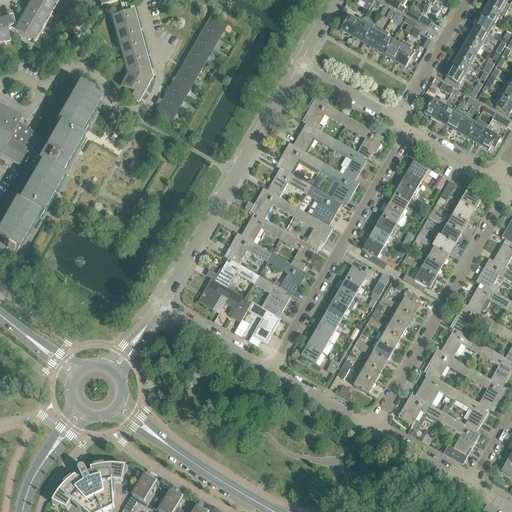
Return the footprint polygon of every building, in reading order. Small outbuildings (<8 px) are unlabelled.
[(57,0),(32,0),(14,32),(33,43),(57,0)] [(368,12),(372,5),(374,1),(372,0),(360,0),(359,2),(365,5),(363,9),(368,12)] [(389,0),(387,4),(397,10),(400,6),(401,4),(396,1),(394,0),(389,0)] [(511,6),(500,0),(491,0),(487,7),(501,14),(505,17),(511,6)] [(397,10),(397,11),(403,14),(405,9),(400,6),(397,10)] [(384,17),(388,9),(385,7),(380,15),(384,17)] [(501,14),(487,7),(481,17),(495,25),(501,14)] [(391,10),(386,18),(390,21),(395,12),(391,10)] [(127,74),(120,87),(133,94),(130,99),(136,103),(150,79),(131,12),(110,18),(126,73),(127,74)] [(404,18),(395,13),(391,20),(400,25),(404,18)] [(418,22),(422,16),(421,16),(420,18),(415,14),(412,19),(418,22)] [(341,32),(352,38),(363,19),(359,17),(357,21),(349,17),(348,18),(345,16),(341,23),(344,25),(341,32)] [(432,22),(422,16),(418,22),(428,28),(432,22)] [(210,17),(207,23),(203,29),(219,39),(226,27),(210,17)] [(495,25),(481,17),(476,27),(489,35),(495,25)] [(42,216),(65,177),(62,175),(84,137),(80,135),(101,99),(91,94),(93,91),(80,83),(57,122),(60,124),(48,146),(35,139),(37,136),(18,125),(21,119),(0,106),(0,43),(9,41),(6,29),(12,27),(10,19),(0,21),(0,159),(5,163),(4,164),(10,168),(12,164),(19,167),(20,165),(29,170),(31,167),(37,170),(32,180),(19,201),(16,199),(0,227),(0,264),(4,267),(13,251),(16,253),(39,214),(42,216)] [(363,19),(352,38),(363,45),(372,30),(368,28),(371,24),(363,19)] [(413,31),(417,25),(410,21),(408,26),(414,29),(413,31)] [(417,25),(413,31),(423,37),(427,31),(417,25)] [(491,36),(489,35),(476,27),(470,37),(483,45),(485,46),(491,36)] [(219,39),(203,29),(196,41),(212,51),(219,39)] [(372,30),(363,45),(374,51),(384,32),(380,30),(378,33),(372,30)] [(389,34),(384,32),(374,51),(384,57),(393,42),(386,38),(389,34)] [(508,42),(511,35),(511,34),(508,32),(503,39),(508,42)] [(470,37),(464,48),(477,55),(483,45),(470,37)] [(384,57),(394,63),(406,44),(399,40),(397,45),(393,42),(384,57)] [(212,51),(196,41),(189,53),(205,63),(212,51)] [(502,52),(506,45),(502,42),(498,49),(502,52)] [(406,44),(394,63),(405,69),(414,54),(409,51),(411,47),(406,44)] [(471,65),(477,55),(464,48),(458,58),(471,65)] [(507,59),(511,52),(506,49),(502,56),(507,59)] [(496,62),(500,55),(496,52),(492,59),(496,62)] [(205,63),(189,53),(182,65),(198,75),(205,63)] [(458,58),(452,68),(465,76),(471,65),(458,58)] [(501,69),(505,62),(500,60),(496,66),(501,69)] [(490,72),(495,65),(490,63),(486,70),(490,72)] [(182,65),(175,77),(191,87),(198,75),(182,65)] [(446,79),(459,86),(465,76),(452,68),(446,79)] [(495,79),(499,72),(495,70),(491,77),(495,79)] [(485,82),(489,75),(484,73),(480,80),(485,82)] [(184,99),(191,87),(175,77),(168,89),(184,99)] [(489,90),(493,83),(489,80),(485,87),(489,90)] [(479,93),(483,85),(478,83),(474,90),(479,93)] [(453,95),(455,90),(444,84),(440,90),(450,96),(452,94),(453,95)] [(511,102),(511,88),(508,87),(502,97),(511,102)] [(177,111),(184,99),(168,89),(161,101),(177,111)] [(509,115),(511,110),(511,102),(502,97),(496,107),(509,115)] [(473,107),(476,102),(469,98),(467,103),(473,107)] [(177,111),(161,101),(158,99),(154,105),(158,107),(154,113),(170,123),(177,111)] [(321,102),(316,99),(302,123),(306,125),(320,133),(323,128),(319,125),(324,116),(344,128),(350,119),(328,107),(330,104),(322,100),(321,102)] [(426,115),(437,122),(446,107),(444,106),(447,102),(441,99),(438,102),(435,100),(426,115)] [(456,113),(446,107),(437,122),(447,128),(456,113)] [(492,120),(493,121),(496,114),(490,110),(488,115),(493,118),(492,120)] [(447,128),(457,134),(466,119),(456,113),(447,128)] [(510,122),(496,114),(493,121),(506,129),(510,122)] [(350,119),(344,128),(365,140),(357,154),(367,160),(371,163),(385,139),(350,119)] [(457,134),(468,140),(476,125),(466,119),(457,134)] [(468,140),(478,146),(489,127),(479,121),(476,125),(468,140)] [(337,142),(320,133),(306,125),(293,147),(305,154),(313,140),(332,151),(337,142)] [(488,152),(491,147),(495,149),(501,139),(491,133),(493,129),(489,127),(478,146),(488,152)] [(367,160),(357,154),(337,142),(332,151),(350,162),(342,176),(355,183),(367,160)] [(280,170),(290,176),(298,162),(319,174),(324,165),(305,154),(293,147),(289,145),(276,168),(280,170)] [(410,170),(406,167),(403,171),(423,183),(430,172),(414,162),(410,170)] [(319,174),(339,186),(331,200),(341,206),(345,208),(359,185),(355,183),(342,176),(324,165),(319,174)] [(305,185),(290,176),(280,170),(268,192),(279,199),(287,185),(306,196),(311,188),(305,185)] [(405,177),(401,184),(417,194),(423,183),(403,171),(401,175),(405,177)] [(439,178),(434,188),(440,191),(446,181),(439,178)] [(455,187),(448,183),(442,193),(449,197),(455,187)] [(393,189),(390,193),(411,205),(417,194),(401,184),(397,192),(393,189)] [(325,207),(317,221),(329,228),(341,206),(331,200),(316,191),(311,188),(306,196),(325,207)] [(264,221),(272,207),(292,219),(298,210),(279,199),(268,192),(264,190),(255,206),(248,203),(244,209),(251,213),(250,213),(254,215),(264,221)] [(481,201),(466,192),(459,204),(475,212),(481,201)] [(388,197),(392,200),(388,207),(404,216),(411,205),(390,193),(388,197)] [(449,197),(442,193),(439,199),(446,203),(449,197)] [(468,224),(475,212),(459,204),(453,215),(468,224)] [(428,213),(431,208),(426,205),(423,211),(428,213)] [(380,212),(377,216),(398,227),(404,216),(388,207),(383,214),(380,212)] [(292,219),(313,231),(308,240),(305,244),(316,250),(320,252),(333,230),(329,228),(317,221),(298,210),(292,219)] [(434,221),(437,217),(431,213),(428,218),(434,221)] [(254,245),(262,231),(281,241),(285,233),(281,230),(264,221),(254,215),(242,237),(254,245)] [(462,235),(468,224),(453,215),(446,226),(462,235)] [(379,222),(375,229),(391,238),(398,227),(377,216),(375,220),(379,222)] [(443,220),(437,217),(434,221),(440,225),(443,220)] [(455,246),(462,235),(446,226),(440,237),(455,246)] [(367,234),(365,238),(385,250),(391,238),(375,229),(371,236),(367,234)] [(299,252),(296,256),(291,266),(303,273),(316,250),(305,244),(302,242),(285,233),(281,241),(299,252)] [(405,241),(410,244),(414,236),(410,234),(405,241)] [(267,264),(273,255),(254,245),(242,237),(238,235),(224,258),(228,260),(238,266),(246,252),(267,264)] [(422,243),(424,239),(419,235),(416,240),(422,243)] [(440,237),(433,248),(449,257),(455,246),(440,237)] [(367,254),(364,259),(374,265),(376,260),(378,261),(379,261),(385,250),(365,238),(363,242),(366,244),(362,251),(367,254)] [(430,242),(424,239),(422,243),(427,247),(430,242)] [(511,243),(506,240),(493,262),(505,269),(511,256),(511,243)] [(433,248),(427,259),(442,268),(449,257),(433,248)] [(273,255),(267,264),(287,276),(279,290),(289,295),(293,298),(306,275),(303,273),(291,266),(273,255)] [(409,266),(412,261),(406,257),(403,262),(409,266)] [(421,270),(436,279),(442,268),(427,259),(421,270)] [(235,275),(254,286),(259,278),(238,266),(228,260),(222,270),(220,270),(217,275),(218,277),(215,282),(227,289),(231,283),(235,275)] [(365,269),(362,274),(358,272),(362,265),(352,260),(349,266),(352,268),(348,276),(345,274),(342,278),(362,289),(368,277),(371,272),(365,269)] [(384,270),(387,265),(379,261),(378,261),(376,260),(374,265),(384,270)] [(499,289),(493,286),(498,276),(511,284),(511,273),(505,269),(493,262),(489,260),(480,275),(483,277),(479,284),(480,285),(496,294),(499,289)] [(389,261),(387,265),(395,270),(397,266),(389,261)] [(417,264),(412,261),(409,266),(415,269),(417,264)] [(421,270),(414,281),(414,282),(415,282),(413,287),(423,293),(426,288),(430,290),(436,279),(421,270)] [(414,281),(405,276),(402,281),(413,287),(415,282),(414,282),(414,281)] [(268,306),(265,311),(277,317),(279,314),(281,314),(289,300),(288,299),(289,295),(279,290),(259,278),(254,286),(270,295),(264,304),(268,306)] [(339,291),(355,300),(362,289),(342,278),(340,282),(343,284),(339,291)] [(240,309),(232,323),(238,326),(245,314),(245,315),(247,312),(252,303),(234,293),(231,291),(227,289),(215,282),(212,280),(198,303),(213,312),(222,298),(240,309)] [(379,297),(385,288),(378,284),(373,294),(379,297)] [(496,294),(480,285),(467,308),(479,314),(481,310),(485,312),(490,302),(506,311),(510,302),(496,294)] [(329,300),(349,311),(355,300),(339,291),(335,298),(332,296),(329,300)] [(414,319),(420,307),(414,303),(417,298),(405,292),(402,297),(404,298),(398,309),(414,319)] [(386,305),(389,300),(383,297),(380,302),(386,305)] [(331,306),(327,313),(342,322),(349,311),(329,300),(327,304),(331,306)] [(395,304),(389,300),(386,305),(392,309),(395,304)] [(265,311),(261,308),(252,303),(247,312),(261,320),(253,335),(267,343),(281,319),(277,317),(265,311)] [(457,322),(452,330),(453,331),(466,338),(474,323),(493,334),(498,325),(479,314),(467,308),(463,305),(454,320),(457,322)] [(414,319),(398,309),(391,320),(407,330),(414,319)] [(322,320),(319,318),(316,322),(336,334),(340,327),(343,329),(346,324),(342,322),(327,313),(322,320)] [(391,320),(385,331),(401,341),(407,330),(391,320)] [(314,335),(330,344),(336,334),(316,322),(314,326),(318,328),(314,335)] [(511,333),(498,325),(493,334),(511,345),(503,359),(511,364),(511,333)] [(243,340),(247,334),(237,329),(234,334),(243,340)] [(395,352),(401,341),(385,331),(378,343),(395,352)] [(441,353),(453,360),(461,346),(480,356),(484,348),(466,338),(453,331),(441,353)] [(304,344),(323,355),(330,344),(314,335),(310,342),(306,340),(304,344)] [(360,350),(363,345),(357,341),(355,346),(360,350)] [(378,343),(372,354),(388,363),(395,352),(378,343)] [(306,360),(304,364),(310,367),(312,364),(317,367),(323,355),(304,344),(302,348),(305,350),(301,357),(306,360)] [(369,348),(363,345),(360,350),(366,353),(369,348)] [(480,356),(498,367),(490,381),(503,388),(511,371),(511,364),(503,359),(484,348),(480,356)] [(427,375),(438,381),(440,377),(446,367),(466,379),(471,370),(453,360),(441,353),(437,350),(428,366),(430,367),(426,374),(427,375)] [(382,374),(388,363),(372,354),(366,365),(382,374)] [(326,372),(333,376),(340,365),(333,361),(326,372)] [(343,367),(350,371),(353,365),(346,362),(343,367)] [(366,365),(359,376),(376,385),(382,374),(366,365)] [(350,371),(343,367),(337,378),(343,382),(350,371)] [(471,370),(466,379),(487,390),(481,401),(479,405),(490,411),(491,411),(495,404),(498,406),(507,390),(503,388),(490,381),(471,370)] [(427,404),(435,391),(453,401),(458,393),(443,384),(438,381),(427,375),(414,397),(427,404)] [(359,376),(353,387),(369,396),(376,385),(359,376)] [(453,401),(472,412),(465,426),(477,433),(490,411),(479,405),(474,402),(464,396),(458,393),(453,401)] [(440,424),(446,415),(435,409),(431,407),(427,404),(414,397),(411,395),(402,411),(405,412),(400,420),(411,427),(420,412),(440,424)] [(446,415),(440,424),(461,436),(453,449),(448,446),(443,455),(463,466),(468,458),(465,456),(470,449),(472,450),(481,435),(477,433),(465,426),(446,415)] [(511,453),(510,457),(505,455),(503,459),(511,463),(511,453)] [(511,463),(503,459),(501,462),(505,465),(501,472),(511,478),(511,463)] [(80,469),(79,470),(79,471),(79,472),(85,484),(82,486),(76,476),(75,477),(72,479),(68,483),(63,487),(59,492),(56,497),(52,502),(67,510),(69,507),(71,504),(73,501),(84,511),(90,511),(93,511),(104,511),(105,511),(106,510),(107,508),(107,506),(113,505),(113,509),(114,509),(112,482),(116,482),(119,482),(122,483),(126,467),(119,466),(113,466),(107,466),(101,467),(95,468),(91,469),(95,480),(91,481),(85,470),(85,469),(85,468),(84,468),(83,468),(82,467),(82,468),(81,468),(80,468),(80,469)] [(123,511),(131,511),(139,500),(145,504),(145,503),(148,505),(153,495),(154,496),(155,495),(151,493),(157,483),(146,476),(149,472),(148,471),(123,511)] [(175,487),(174,487),(158,511),(178,511),(179,511),(181,511),(177,509),(183,499),(172,492),(175,487)] [(204,511),(198,508),(201,503),(200,503),(194,511),(204,511)]
